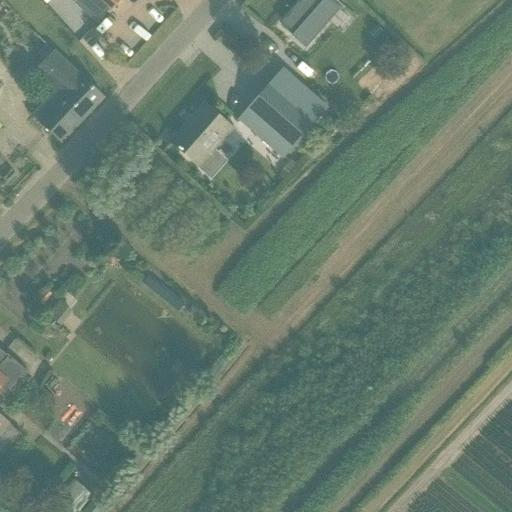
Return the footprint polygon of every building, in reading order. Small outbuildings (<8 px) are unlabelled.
[(93,0),(109,14),(121,0),(93,0)] [(322,0),(301,0),(283,22),(295,33),(293,36),(306,47),(339,9),(328,0),(324,0),(323,1),(322,0)] [(355,48),(366,53),(373,41),(361,35),(355,48)] [(36,71),(55,89),(32,115),(61,143),(104,99),(81,77),(80,78),(54,52),(36,71)] [(282,69),(238,119),(283,159),(328,109),(282,69)] [(227,161),(216,151),(233,131),(204,105),(193,119),(195,121),(175,144),(172,141),(171,143),(178,149),(181,153),(182,152),(211,179),(227,161)] [(339,117),(330,126),(336,132),(345,123),(339,117)] [(74,312),(61,326),(76,340),(89,326),(74,312)] [(0,395),(4,399),(28,373),(8,356),(0,365),(0,395)] [(0,455),(19,433),(0,417),(0,455)] [(138,472),(148,477),(155,463),(146,458),(138,472)] [(84,485),(66,503),(74,511),(86,511),(99,499),(84,485)] [(35,510),(39,503),(18,490),(14,496),(35,510)]
